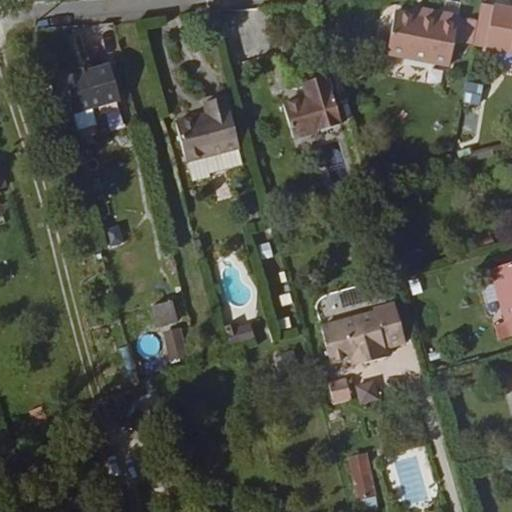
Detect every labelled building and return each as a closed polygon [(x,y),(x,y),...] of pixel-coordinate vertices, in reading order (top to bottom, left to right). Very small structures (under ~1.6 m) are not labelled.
[(489,0),(482,41),(494,43),(502,0),(489,0)] [(511,1),(502,0),(494,43),(511,46),(511,1)] [(451,19),(452,11),(403,3),(401,11),(451,19)] [(465,14),(452,11),(451,19),(401,11),(394,51),(456,62),(465,14)] [(115,61),(66,74),(78,112),(125,97),(115,61)] [(299,141),(351,128),(337,76),(311,83),(315,99),(289,105),(299,141)] [(465,81),(460,133),(477,135),(483,83),(465,81)] [(191,157),(215,150),(243,144),(230,93),(208,99),(212,111),(181,118),(191,157)] [(219,167),(215,150),(191,157),(196,175),(205,173),(204,170),(219,167)] [(507,338),(511,336),(511,262),(499,267),(511,317),(511,319),(502,323),(507,338)] [(157,327),(180,320),(173,298),(150,305),(157,327)] [(367,353),(369,361),(391,355),(389,347),(409,343),(398,300),(375,306),(376,308),(323,322),(335,361),(357,355),(367,353)] [(187,346),(198,341),(191,324),(181,328),(187,346)] [(115,349),(122,381),(137,378),(130,346),(115,349)] [(359,364),(369,361),(367,353),(357,355),(359,364)] [(338,398),(356,393),(353,376),(335,381),(338,398)] [(166,440),(154,397),(133,407),(136,417),(126,432),(153,447),(166,440)] [(362,497),(377,495),(370,454),(355,457),(362,497)] [(379,506),(377,495),(362,497),(364,508),(379,506)]
